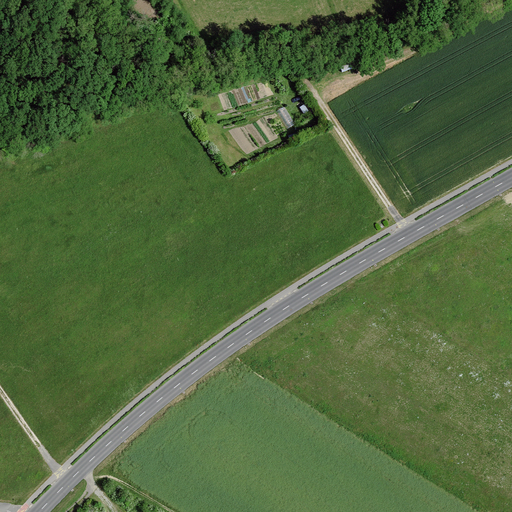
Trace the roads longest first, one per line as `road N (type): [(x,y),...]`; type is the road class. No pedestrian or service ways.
road 1 (tertiary): [(39,511),(143,413),(239,339),(511,178)]
road 2 (track): [(410,235),(309,79)]
